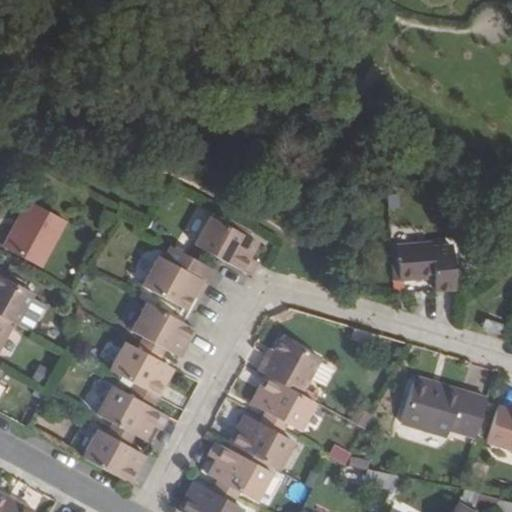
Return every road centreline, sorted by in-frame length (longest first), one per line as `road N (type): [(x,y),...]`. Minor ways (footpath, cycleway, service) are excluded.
road 1 (residential): [(147,511),(261,285),(511,359)]
road 2 (residential): [(0,444),(120,511)]
